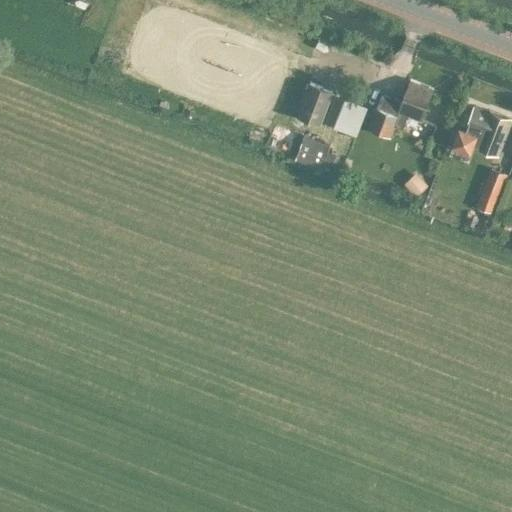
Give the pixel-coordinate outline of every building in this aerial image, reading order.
[(408,110),(421,114),(433,83),(410,74),(401,96),(382,89),(377,102),(376,102),(368,124),(390,132),(395,121),(403,123),(408,110)] [(333,85),(311,77),(298,111),(321,119),(333,85)] [(345,97),(335,123),(354,130),(363,104),(345,97)] [(474,102),(466,123),(463,122),(456,142),(473,149),(476,140),(499,149),(511,115),(511,114),(490,106),(489,108),(474,102)] [(195,108),(188,105),(186,112),(192,114),(195,108)] [(331,141),(304,131),(296,154),(330,165),(336,149),(329,146),(331,141)] [(485,182),(480,193),(476,203),(492,209),(498,193),(500,188),(499,188),(507,168),(492,163),(485,182)] [(417,166),(404,178),(417,191),(429,179),(417,166)]
